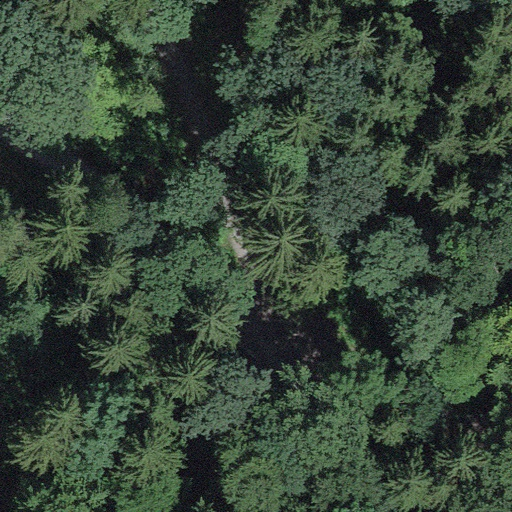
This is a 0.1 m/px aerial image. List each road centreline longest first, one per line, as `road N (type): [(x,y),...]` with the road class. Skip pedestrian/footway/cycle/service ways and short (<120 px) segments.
road 1 (track): [(152,0),(259,349)]
road 2 (track): [(0,128),(98,190),(208,289),(259,349)]
road 3 (track): [(280,382),(402,399),(511,436)]
road 4 (track): [(259,349),(352,511)]
road 5 (track): [(294,407),(261,446),(146,511)]
